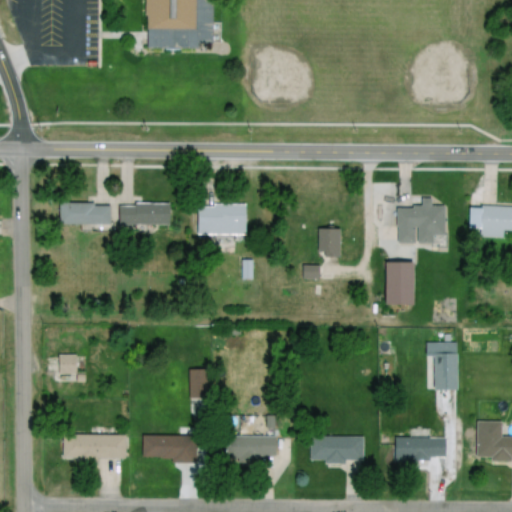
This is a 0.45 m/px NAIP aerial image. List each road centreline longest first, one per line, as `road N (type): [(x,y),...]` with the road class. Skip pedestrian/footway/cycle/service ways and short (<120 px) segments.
road 1 (secondary): [(511,155),(0,153)]
road 2 (residential): [(511,510),(24,509)]
road 3 (tertiary): [(24,511),(20,126),(0,52)]
